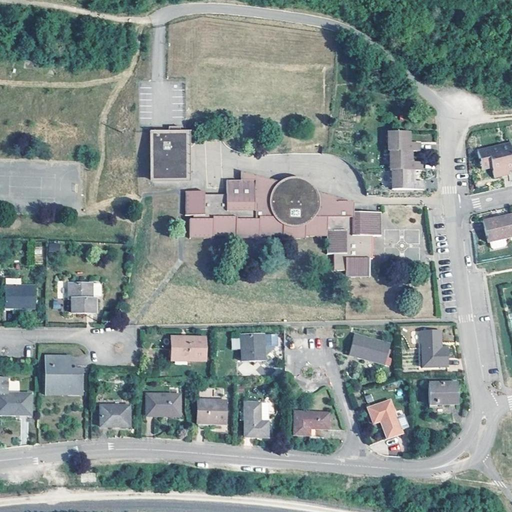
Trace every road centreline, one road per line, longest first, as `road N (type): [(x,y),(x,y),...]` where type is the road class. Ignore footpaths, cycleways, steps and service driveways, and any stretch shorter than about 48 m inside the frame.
road 1 (residential): [(143,22),(199,9),(317,21),(354,33),(442,110),(451,208)]
road 2 (unclassified): [(355,465),(150,449),(0,461)]
road 3 (residential): [(451,208),(481,410)]
road 4 (track): [(0,0),(143,22)]
